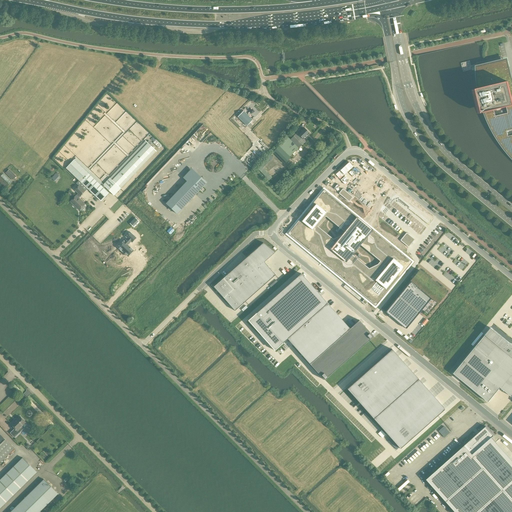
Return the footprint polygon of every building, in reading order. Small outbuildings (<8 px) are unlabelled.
[(477,82),(478,89),(476,89),(473,90),(479,114),(481,113),(485,112),(489,121),(493,130),(497,139),(508,136),(507,131),(511,130),(511,82),(506,60),(501,61),(477,67),(477,74),(477,82)] [(243,111),(237,117),(247,126),(253,120),(243,111)] [(296,134),(295,135),(297,137),(298,137),(299,139),(301,137),(304,139),(310,133),(304,128),(298,134),(299,135),(298,136),(296,134)] [(289,157),(290,156),(305,141),(304,139),(301,137),(299,139),(298,137),(297,137),(295,135),(290,139),(290,140),(281,149),(289,157)] [(511,135),(508,136),(497,139),(504,149),(511,158),(511,157),(511,135)] [(279,146),(279,147),(281,149),(290,140),(290,139),(287,137),(283,141),(283,142),(279,146)] [(74,160),(66,168),(79,180),(76,183),(79,186),(85,191),(87,188),(100,201),(108,193),(110,191),(114,195),(121,188),(118,186),(154,149),(150,145),(152,144),(149,141),(148,143),(112,180),(110,178),(103,185),(105,187),(104,188),(74,160)] [(279,147),(274,153),(285,164),(291,158),(289,157),(281,149),(279,147)] [(273,158),(270,155),(257,168),(264,176),(267,173),(263,169),(273,158)] [(5,173),(13,180),(16,176),(9,169),(5,173)] [(195,172),(165,203),(177,214),(206,183),(195,172)] [(3,173),(1,176),(10,184),(12,181),(3,173)] [(56,173),(52,178),(56,182),(60,177),(56,173)] [(76,195),(70,202),(79,210),(80,210),(81,211),(82,211),(85,207),(85,206),(84,205),(85,204),(78,198),(85,191),(79,186),(75,190),(78,193),(76,196),(76,195)] [(339,193),(339,194),(348,202),(349,202),(350,201),(353,198),(353,197),(352,197),(343,189),(342,189),(339,193)] [(377,306),(413,262),(375,230),(370,227),(368,227),(364,222),(325,190),(289,234),(377,306)] [(134,217),(129,223),(132,227),(138,221),(134,217)] [(124,241),(118,247),(127,256),(133,250),(128,245),(131,242),(132,242),(136,238),(130,232),(126,237),(128,239),(125,242),(124,241)] [(400,240),(400,241),(401,241),(408,247),(409,247),(414,240),(415,240),(415,239),(414,239),(407,233),(406,233),(401,240),(400,240)] [(263,243),(213,287),(219,293),(235,311),(275,275),(264,262),(275,252),(263,243)] [(411,281),(386,312),(406,329),(432,298),(437,303),(437,302),(437,303),(438,302),(446,293),(446,292),(435,283),(434,283),(435,282),(434,282),(433,281),(431,280),(432,280),(432,279),(431,280),(420,271),(419,271),(417,273),(411,280),(411,281)] [(256,313),(248,321),(261,336),(262,335),(268,342),(268,343),(274,350),(283,343),(287,339),(324,380),(373,336),(359,320),(350,329),(301,274),(256,313)] [(491,328),(454,374),(456,375),(457,376),(460,379),(489,402),(489,401),(493,396),(494,396),(495,394),(498,390),(499,389),(501,388),(505,391),(506,392),(507,392),(510,395),(511,397),(511,396),(511,345),(509,343),(510,343),(491,328)] [(392,349),(347,389),(400,449),(445,409),(392,349)] [(10,424),(15,428),(10,433),(14,438),(21,431),(19,429),(26,423),(20,416),(15,421),(14,421),(10,424)] [(465,445),(426,479),(455,511),(511,511),(511,474),(487,447),(483,442),(493,434),(486,426),(478,433),(479,434),(477,436),(475,437),(465,445)] [(439,431),(445,437),(450,432),(444,426),(439,431)] [(0,462),(14,449),(0,434),(0,462)] [(0,508),(37,472),(22,457),(0,479),(0,508)] [(39,511),(58,494),(44,479),(9,511),(39,511)]
